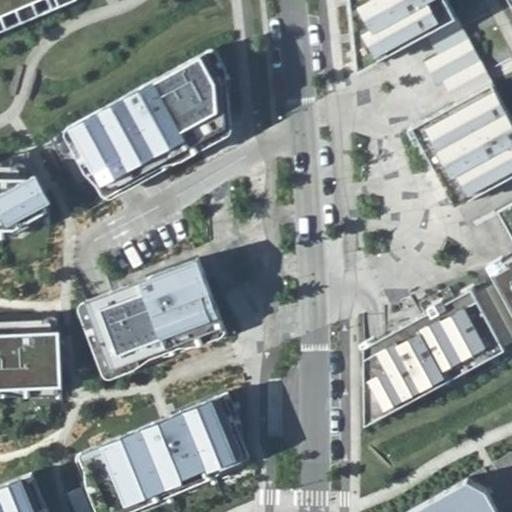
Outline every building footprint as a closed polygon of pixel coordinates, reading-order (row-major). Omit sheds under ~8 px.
[(0,0),(0,12),(28,0),(0,0)] [(346,0),(354,70),(383,54),(425,32),(455,15),(447,0),(346,0)] [(437,53),(467,37),(465,33),(455,15),(425,32),(437,53)] [(478,57),(467,37),(437,53),(431,56),(444,80),(480,61),(478,57)] [(207,49),(71,123),(107,187),(214,129),(227,122),(224,77),(207,49)] [(436,84),(443,81),(444,80),(431,56),(423,61),(436,84)] [(480,61),(444,80),(443,81),(450,95),(454,102),(491,82),(489,77),(480,61)] [(411,125),(455,205),(511,173),(511,119),(491,82),(454,102),(420,120),(411,125)] [(0,173),(0,225),(15,225),(49,207),(31,174),(0,173)] [(511,253),(488,267),(496,281),(474,293),(471,286),(364,344),(364,423),(437,384),(511,343),(511,253)] [(126,284),(85,299),(110,367),(223,323),(198,257),(126,284)] [(59,327),(0,329),(0,386),(62,385),(59,327)] [(166,416),(82,450),(106,509),(242,453),(219,395),(166,416)] [(497,511),(482,484),(461,473),(387,511),(497,511)] [(37,511),(22,474),(0,483),(0,511),(37,511)]
